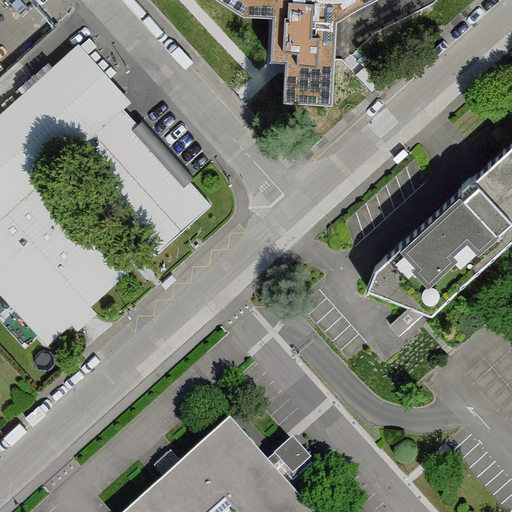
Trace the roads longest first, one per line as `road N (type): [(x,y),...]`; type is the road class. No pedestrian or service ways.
road 1 (unclassified): [(300,211),(0,483)]
road 2 (unclassified): [(108,0),(300,211)]
road 3 (unclassified): [(511,21),(300,211)]
